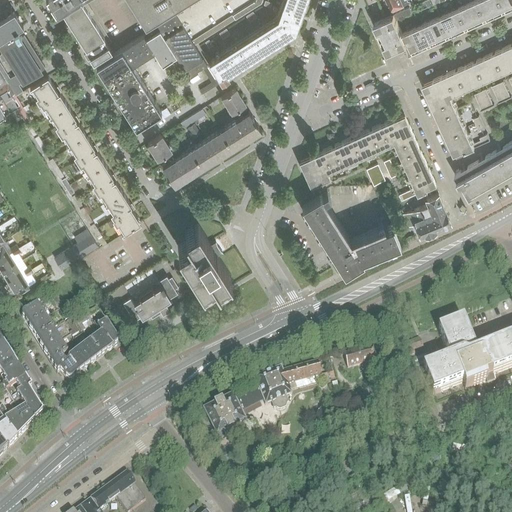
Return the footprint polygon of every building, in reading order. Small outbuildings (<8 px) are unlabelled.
[(54,0),(60,10),(76,0),(54,0)] [(111,50),(79,0),(76,0),(60,10),(93,61),(111,50)] [(125,0),(145,32),(174,14),(165,0),(125,0)] [(165,0),(174,14),(196,0),(165,0)] [(261,0),(255,0),(255,1),(232,15),(192,40),(194,45),(260,4),(261,0)] [(300,15),(305,1),(302,0),(283,0),(281,8),(300,15)] [(385,0),(391,12),(402,7),(402,6),(399,0),(385,0)] [(486,19),(476,0),(458,8),(467,28),(486,19)] [(476,0),(486,19),(505,11),(499,0),(476,0)] [(511,0),(499,0),(505,11),(511,7),(511,0)] [(387,52),(406,43),(401,34),(402,33),(396,20),(411,13),(409,7),(374,23),(387,52)] [(300,15),(281,8),(277,17),(294,31),(300,15)] [(448,36),(467,28),(458,8),(439,17),(448,36)] [(22,82),(42,70),(41,68),(45,66),(23,32),(20,34),(17,28),(23,25),(14,11),(0,20),(0,47),(1,50),(0,51),(0,54),(2,58),(6,57),(22,82)] [(256,17),(253,12),(246,16),(249,22),(256,17)] [(175,14),(96,64),(135,127),(161,111),(132,65),(154,51),(162,65),(176,56),(184,70),(186,69),(190,75),(202,68),(206,65),(202,58),(175,14)] [(294,31),(277,17),(267,24),(278,41),(294,31)] [(429,45),(448,36),(439,17),(420,25),(429,45)] [(252,33),(263,51),(278,41),(267,24),(252,33)] [(410,53),(429,45),(420,25),(402,33),(401,34),(406,43),(410,53)] [(229,34),(226,29),(219,33),(223,39),(229,34)] [(238,43),(248,60),(263,51),(252,33),(238,43)] [(223,52),(234,69),(248,60),(238,43),(223,52)] [(511,43),(442,75),(451,95),(511,67),(511,43)] [(93,61),(95,64),(112,53),(111,50),(93,61)] [(221,82),(228,77),(226,74),(234,69),(223,52),(208,62),(221,82)] [(206,65),(202,68),(211,82),(199,89),(202,94),(218,83),(206,65)] [(21,83),(16,74),(7,80),(8,82),(7,83),(15,95),(23,91),(19,85),(21,83)] [(47,75),(46,76),(29,86),(39,102),(40,101),(49,115),(67,104),(59,92),(61,91),(57,86),(55,87),(47,75)] [(473,143),(451,95),(442,75),(422,84),(454,156),(490,140),(487,134),(479,138),(480,140),(473,143)] [(510,97),(503,81),(491,86),(499,102),(510,97)] [(30,120),(7,83),(0,86),(0,117),(16,107),(26,122),(30,120)] [(234,88),(221,96),(232,112),(245,104),(234,88)] [(493,105),(485,89),(474,94),(481,110),(493,105)] [(33,111),(28,103),(24,106),(29,113),(33,111)] [(66,142),(84,131),(78,121),(79,120),(76,115),(75,116),(67,104),(49,115),(56,125),(50,129),(56,137),(61,134),(66,142)] [(202,108),(181,122),(184,127),(206,114),(202,108)] [(245,141),(246,140),(250,137),(260,130),(250,113),(237,121),(235,119),(219,129),(230,147),(243,139),(245,141)] [(384,122),(393,142),(412,132),(403,113),(384,122)] [(484,127),(479,116),(473,119),(478,130),(484,127)] [(327,171),(393,142),(384,122),(318,152),(325,166),(327,171)] [(194,123),(188,127),(194,136),(200,132),(194,123)] [(215,159),(217,158),(220,156),(219,154),(230,147),(219,129),(191,147),(202,165),(214,157),(215,159)] [(436,185),(412,132),(393,142),(414,188),(398,195),(401,200),(436,185)] [(161,134),(147,143),(157,159),(171,151),(161,134)] [(86,174),(104,162),(96,150),(98,150),(95,145),(93,145),(87,136),(70,147),(86,174)] [(511,140),(462,169),(454,174),(466,194),(511,167),(511,140)] [(186,178),(189,176),(190,175),(189,173),(202,165),(191,147),(175,156),(177,159),(163,167),(174,184),(185,177),(186,178)] [(329,176),(327,171),(325,166),(318,152),(298,160),(310,185),(329,176)] [(390,177),(396,174),(389,158),(383,161),(390,177)] [(86,174),(105,203),(123,191),(115,180),(116,179),(113,174),(112,174),(104,162),(86,174)] [(373,185),(384,180),(377,164),(366,169),(373,185)] [(349,165),(343,168),(346,174),(351,172),(349,165)] [(396,175),(391,178),(394,185),(399,183),(396,175)] [(312,197),(302,204),(301,204),(309,216),(329,248),(330,250),(332,252),(335,258),(344,271),(353,265),(352,263),(357,260),(358,262),(363,259),(362,257),(399,242),(400,242),(392,223),(391,223),(391,224),(384,226),(349,241),(347,239),(322,198),(324,197),(327,195),(329,194),(326,189),(319,193),(312,197)] [(130,203),(123,191),(105,203),(114,217),(107,222),(110,226),(116,222),(123,233),(141,222),(133,209),(135,208),(132,203),(130,203)] [(433,227),(449,221),(444,209),(437,193),(426,197),(428,203),(403,213),(408,225),(415,223),(419,233),(424,231),(425,233),(434,229),(433,227)] [(0,225),(0,240),(3,239),(0,233),(0,230),(5,228),(4,227),(16,220),(14,217),(0,225)] [(216,253),(220,250),(219,248),(218,247),(217,246),(217,245),(216,244),(211,245),(197,223),(196,224),(197,225),(186,231),(186,230),(185,231),(189,238),(179,245),(178,244),(177,245),(202,284),(203,284),(202,283),(213,276),(218,284),(219,283),(218,282),(229,275),(229,276),(231,276),(216,253)] [(83,258),(99,248),(86,229),(74,237),(77,242),(54,257),(61,269),(82,256),(83,258)] [(30,241),(19,248),(21,251),(33,244),(30,241)] [(0,244),(0,259),(9,254),(2,243),(0,244)] [(21,251),(17,244),(10,249),(14,256),(21,251)] [(0,259),(0,267),(3,272),(16,264),(9,254),(0,259)] [(41,263),(31,269),(33,272),(43,265),(41,263)] [(3,272),(10,283),(22,275),(16,264),(3,272)] [(33,272),(31,269),(29,265),(23,269),(27,276),(33,272)] [(29,286),(22,275),(10,283),(16,293),(29,286)] [(162,313),(169,308),(165,302),(170,298),(169,297),(177,292),(175,289),(178,287),(171,276),(168,278),(166,275),(157,281),(160,285),(154,289),(152,287),(138,295),(140,298),(134,302),(130,296),(121,302),(133,321),(148,312),(151,317),(161,311),(162,313)] [(69,318),(55,295),(51,298),(65,321),(69,318)] [(23,320),(28,328),(44,319),(41,315),(47,312),(42,303),(22,315),(23,320)] [(98,312),(96,308),(87,313),(89,317),(98,312)] [(88,322),(84,316),(74,322),(81,333),(85,331),(82,326),(88,322)] [(28,328),(36,340),(51,331),(44,319),(28,328)] [(70,320),(66,323),(72,332),(69,334),(71,337),(78,333),(70,320)] [(422,370),(422,371),(432,396),(440,393),(462,384),(464,391),(486,382),(485,378),(487,377),(487,378),(492,376),(511,368),(511,338),(482,351),(481,351),(476,353),(476,352),(476,351),(475,350),(474,350),(473,348),(474,348),(466,328),(463,321),(463,320),(452,324),(448,325),(437,330),(439,334),(440,338),(441,338),(449,360),(430,368),(430,367),(422,370)] [(96,329),(100,336),(102,335),(112,349),(116,346),(117,342),(105,323),(96,329)] [(58,342),(51,331),(36,340),(43,352),(58,342)] [(112,349),(102,335),(100,336),(91,343),(101,358),(112,349)] [(424,351),(418,339),(400,347),(405,359),(424,351)] [(43,352),(50,364),(60,358),(66,354),(58,342),(43,352)] [(101,358),(91,343),(79,352),(90,367),(101,358)] [(0,362),(8,357),(5,352),(6,349),(3,344),(0,346),(0,362)] [(376,361),(373,347),(345,355),(343,355),(347,369),(376,361)] [(68,359),(69,363),(78,376),(90,367),(79,352),(68,359)] [(0,374),(2,377),(17,367),(15,363),(11,362),(8,357),(0,362),(0,374)] [(57,374),(59,372),(65,365),(60,358),(50,364),(57,374)] [(257,385),(233,398),(241,413),(263,402),(265,406),(271,404),(274,410),(276,409),(276,410),(279,411),(284,409),(286,406),(285,405),(287,404),(285,398),(291,395),(290,392),(296,390),(319,383),(320,383),(318,377),(321,376),(317,362),(282,372),(281,368),(254,379),(257,385)] [(69,363),(65,365),(59,372),(68,381),(72,381),(78,376),(69,363)] [(20,373),(17,367),(2,377),(6,383),(0,387),(0,394),(22,380),(19,375),(20,373)] [(11,400),(16,396),(28,392),(31,390),(25,379),(23,381),(22,380),(0,394),(0,399),(8,395),(11,400)] [(42,414),(28,392),(16,396),(34,423),(42,414)] [(246,422),(241,413),(233,398),(232,395),(221,401),(221,400),(214,404),(203,410),(218,440),(225,437),(223,433),(246,422)] [(20,411),(15,415),(26,432),(34,423),(16,396),(11,400),(20,411)] [(0,416),(17,440),(26,432),(15,415),(9,419),(6,414),(2,408),(0,404),(0,416)] [(0,439),(8,450),(17,440),(0,416),(0,439)] [(415,428),(411,419),(397,427),(402,435),(415,428)] [(127,474),(74,511),(103,511),(105,511),(103,508),(113,501),(117,507),(120,505),(125,511),(130,511),(145,501),(134,486),(135,485),(127,474)] [(348,511),(359,511),(365,509),(362,503),(348,509),(348,511)]
